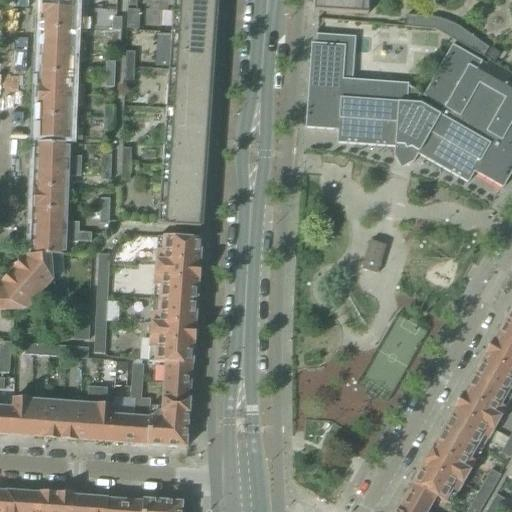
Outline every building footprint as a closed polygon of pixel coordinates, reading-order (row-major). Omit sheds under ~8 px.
[(40,0),(40,8),(86,9),(86,0),(40,0)] [(126,0),(126,8),(136,8),(135,0),(126,0)] [(172,0),(156,227),(199,230),(214,0),(172,0)] [(511,0),(313,0),(312,12),(366,16),(367,15),(360,14),(361,0),(511,0)] [(40,8),(39,31),(72,32),(72,31),(88,32),(89,20),(85,20),(86,9),(40,8)] [(126,11),(125,30),(138,31),(138,12),(126,11)] [(432,31),(481,58),(486,50),(487,50),(458,29),(454,27),(450,25),(445,23),(441,21),(436,20),(431,19),(427,18),(405,17),(405,18),(407,18),(406,29),(432,31)] [(111,20),(110,33),(119,33),(120,20),(111,20)] [(39,31),(38,52),(84,53),(84,44),(72,43),(72,32),(39,31)] [(354,39),(344,38),(315,36),(314,46),(310,45),(304,130),(336,132),(335,145),(393,149),(392,159),(394,159),(394,157),(405,151),(411,163),(410,164),(412,165),(417,156),(467,185),(473,174),(501,191),(511,171),(511,76),(487,62),(485,66),(451,47),(422,98),(432,104),(430,108),(418,100),(418,94),(407,88),(407,86),(351,82),(351,72),(342,72),(343,54),(353,55),(354,39)] [(38,52),(38,75),(70,76),(71,64),(84,64),(84,53),(38,52)] [(124,54),(123,85),(132,86),(134,54),(124,54)] [(104,64),(104,77),(113,77),(114,64),(104,64)] [(38,75),(37,98),(82,99),(83,88),(70,87),(70,76),(38,75)] [(113,77),(104,77),(103,90),(113,90),(113,77)] [(37,98),(36,118),(69,119),(69,108),(82,108),(82,99),(37,98)] [(102,108),(102,121),(111,121),(112,108),(102,108)] [(69,119),(36,118),(35,141),(69,142),(69,141),(80,142),(81,132),(68,131),(69,119)] [(111,121),(102,121),(101,133),(111,134),(111,121)] [(35,145),(34,167),(79,169),(80,159),(67,158),(67,146),(35,145)] [(121,150),(119,182),(129,182),(130,150),(121,150)] [(100,157),(100,170),(109,170),(109,157),(100,157)] [(34,167),(33,188),(66,190),(66,178),(79,179),(79,169),(34,167)] [(109,170),(100,170),(100,182),(108,183),(109,170)] [(33,188),(32,211),(65,212),(66,190),(33,188)] [(99,201),(98,213),(108,213),(108,201),(99,201)] [(32,211),(31,233),(76,235),(77,227),(64,226),(65,212),(32,211)] [(108,213),(98,213),(98,226),(107,226),(108,213)] [(31,233),(30,258),(61,257),(63,257),(64,244),(76,245),(76,243),(89,244),(89,236),(76,235),(31,233)] [(154,253),(153,271),(197,274),(200,242),(162,240),(160,254),(154,253)] [(360,269),(359,269),(359,270),(360,271),(361,272),(375,276),(376,276),(377,275),(377,274),(377,273),(384,248),(368,244),(369,245),(365,258),(364,258),(361,268),(360,268),(360,269)] [(17,265),(11,273),(38,297),(50,283),(50,277),(63,276),(61,257),(30,258),(22,259),(17,265)] [(92,355),(103,356),(108,258),(97,257),(92,355)] [(158,288),(157,303),(195,305),(197,274),(153,271),(152,288),(158,288)] [(11,273),(0,284),(0,312),(24,312),(38,297),(11,273)] [(150,316),(149,333),(193,336),(195,305),(157,303),(156,316),(150,316)] [(66,331),(65,342),(87,343),(88,312),(77,312),(76,332),(66,331)] [(511,327),(504,323),(486,354),(511,368),(511,327)] [(153,364),(163,365),(190,367),(191,367),(193,336),(149,333),(148,350),(154,350),(153,364)] [(0,344),(0,359),(8,360),(9,345),(0,344)] [(24,346),(23,353),(23,357),(86,361),(86,351),(24,346)] [(511,368),(486,354),(473,376),(506,395),(511,384),(511,368)] [(8,360),(0,359),(0,374),(7,375),(8,360)] [(160,414),(187,416),(188,402),(190,367),(163,365),(160,414)] [(133,401),(140,402),(142,367),(131,366),(129,401),(133,401)] [(473,376),(455,407),(494,429),(504,410),(499,407),(506,395),(473,376)] [(76,442),(93,443),(97,390),(87,389),(86,406),(79,406),(76,442)] [(93,443),(110,444),(111,417),(112,408),(104,407),(105,390),(97,390),(93,443)] [(8,437),(25,438),(28,402),(11,401),(11,410),(8,437)] [(110,444),(146,447),(148,420),(147,420),(142,420),(143,402),(140,402),(133,401),(131,419),(111,417),(110,444)] [(25,438),(42,439),(45,403),(28,402),(25,438)] [(42,440),(59,441),(62,404),(45,403),(42,439),(42,440)] [(76,442),(79,406),(62,404),(59,441),(76,442)] [(455,407),(441,432),(474,450),(482,437),(487,440),(494,429),(455,407)] [(0,436),(8,437),(11,410),(0,409),(0,436)] [(148,420),(146,447),(184,450),(187,416),(160,414),(147,420),(148,420)] [(499,455),(508,460),(511,453),(511,431),(507,440),(504,446),(499,455)] [(441,432),(422,465),(460,487),(473,464),(468,461),(474,450),(441,432)] [(494,441),(504,446),(507,440),(498,435),(494,441)] [(411,485),(434,499),(434,498),(444,503),(451,491),(456,494),(460,487),(422,465),(411,485)] [(466,511),(478,511),(499,477),(489,472),(466,511)] [(411,485),(395,511),(426,511),(434,499),(411,485)] [(20,511),(22,494),(5,493),(5,494),(3,511),(20,511)] [(20,511),(36,511),(38,495),(22,494),(20,511)] [(53,511),(55,496),(38,495),(36,511),(53,511)] [(70,511),(72,498),(72,497),(55,496),(53,511),(70,511)] [(494,497),(489,507),(497,511),(498,511),(504,502),(494,497)] [(87,511),(88,499),(72,498),(70,511),(87,511)] [(104,511),(105,501),(105,500),(88,499),(87,511),(104,511)] [(104,511),(141,511),(142,504),(105,501),(104,511)] [(142,504),(141,511),(179,511),(180,505),(142,502),(142,504)]
